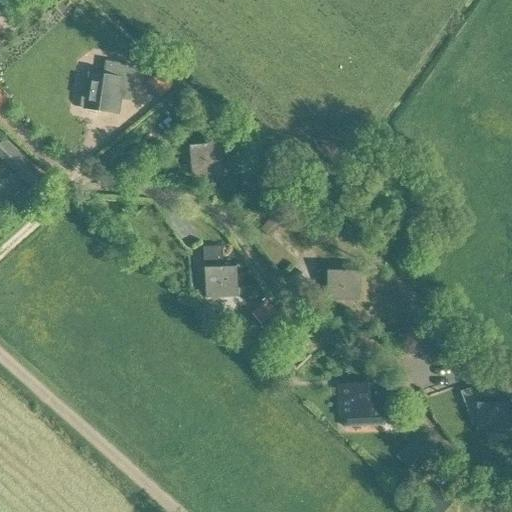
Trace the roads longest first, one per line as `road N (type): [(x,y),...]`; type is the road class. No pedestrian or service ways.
road 1 (track): [(511,490),(492,483),(442,439),(381,349),(361,337),(313,335),(241,230),(201,202),(147,188),(78,189),(0,252)]
road 2 (unclassified): [(175,511),(0,354)]
